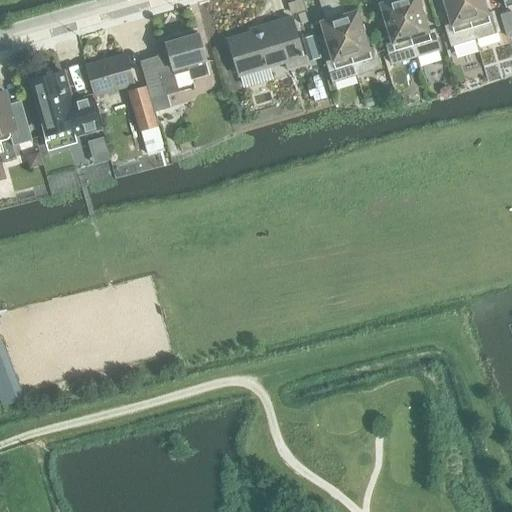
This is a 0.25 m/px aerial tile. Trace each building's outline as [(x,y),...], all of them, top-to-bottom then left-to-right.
[(333,82),(357,75),(334,0),(319,0),(326,20),(321,22),(333,61),(327,62),(333,82)] [(334,0),(357,75),(381,67),(375,48),(369,49),(357,11),(347,14),(345,7),(349,6),(347,0),(334,0)] [(392,64),(416,57),(398,0),(389,0),(390,1),(380,4),(392,43),(386,44),(392,64)] [(398,0),(416,57),(440,50),(434,30),(429,31),(418,0),(398,0)] [(451,46),(475,39),(463,0),(443,0),(451,25),(445,26),(451,46)] [(463,0),(475,39),(500,31),(494,12),(488,13),(483,0),(463,0)] [(305,66),(291,18),(261,27),(262,30),(229,40),(240,77),(285,64),(287,71),(305,66)] [(140,61),(151,100),(154,111),(169,107),(166,96),(178,92),(174,76),(187,71),(190,79),(207,74),(204,63),(206,62),(198,34),(165,43),(168,53),(140,61)] [(312,37),(302,39),(309,61),(318,58),(312,37)] [(95,97),(135,86),(126,54),(86,65),(95,97)] [(72,103),(63,72),(32,81),(33,86),(31,87),(34,99),(37,99),(47,134),(72,127),(75,135),(100,128),(91,97),(72,103)] [(141,132),(156,127),(158,127),(146,85),(128,91),(139,132),(141,132)] [(0,92),(0,152),(3,152),(0,141),(11,138),(13,146),(32,140),(23,107),(13,110),(9,108),(4,91),(0,92)] [(156,127),(141,132),(137,135),(144,156),(164,151),(156,127)] [(90,162),(106,157),(99,134),(83,139),(90,162)] [(44,166),(40,154),(27,158),(30,170),(44,166)] [(8,375),(0,354),(0,401),(1,404),(2,406),(24,397),(23,396),(20,386),(13,388),(12,387),(7,389),(3,377),(8,375)]
